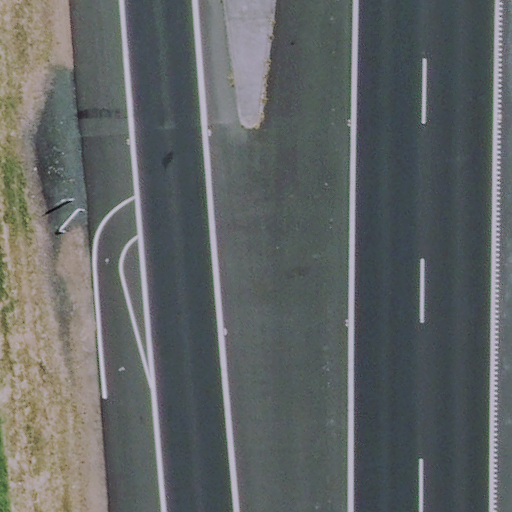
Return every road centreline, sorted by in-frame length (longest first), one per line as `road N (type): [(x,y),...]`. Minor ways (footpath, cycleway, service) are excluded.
road 1 (motorway): [(202,511),(160,0)]
road 2 (motorway): [(426,511),(431,0)]
